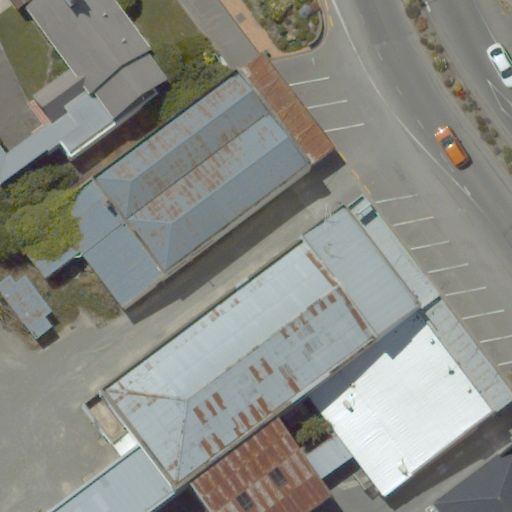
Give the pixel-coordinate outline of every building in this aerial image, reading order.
[(166,74),(112,0),(38,0),(22,12),(63,68),(25,96),(45,124),(6,152),(0,144),(0,184),(60,143),(72,159),(133,115),(125,105),(166,74)] [(299,153),(240,71),(51,206),(56,214),(16,243),(43,280),(82,253),(108,289),(299,153)] [(54,343),(127,443),(256,350),(348,476),(459,395),(293,169),(54,343)] [(24,270),(0,291),(0,300),(34,339),(62,314),(24,270)] [(251,511),(301,476),(233,382),(135,454),(177,511),(251,511)] [(0,511),(82,511),(129,479),(89,423),(0,487),(0,511)] [(511,511),(511,442),(431,502),(438,511),(511,511)]
